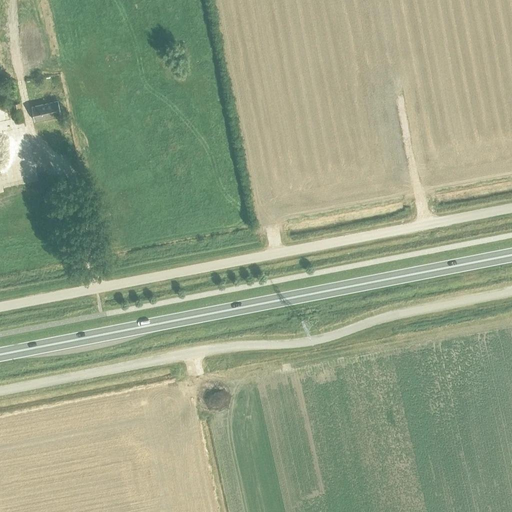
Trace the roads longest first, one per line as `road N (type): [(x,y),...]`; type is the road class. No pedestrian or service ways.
road 1 (unclassified): [(0,391),(213,349),(303,343),(511,292)]
road 2 (trunk): [(0,352),(511,252)]
road 3 (unclassified): [(0,307),(511,208)]
